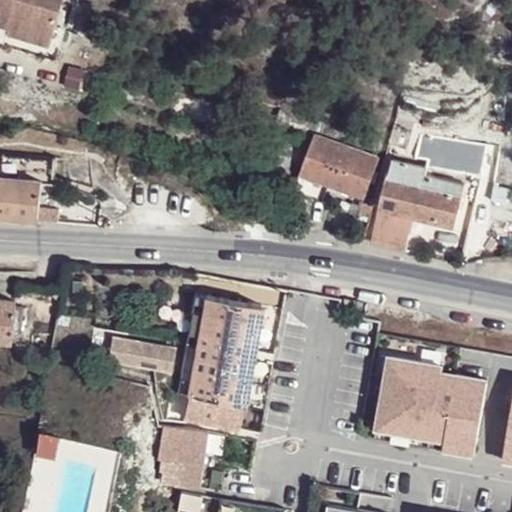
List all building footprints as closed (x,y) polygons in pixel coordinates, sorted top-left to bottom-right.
[(0,0),(0,24),(14,30),(12,39),(45,48),(57,0),(0,0)] [(315,112),(280,100),(274,117),(309,128),(313,118),(315,112)] [(324,122),(313,118),(309,128),(320,132),(324,122)] [(432,133),(420,132),(419,144),(431,145),(432,133)] [(197,146),(170,137),(166,151),(192,159),(197,146)] [(378,160),(315,137),(300,176),(365,198),(378,160)] [(452,149),(449,159),(463,162),(465,152),(452,149)] [(0,217),(39,222),(43,181),(53,182),(55,159),(3,155),(3,160),(0,160),(0,217)] [(449,159),(430,155),(427,167),(430,168),(429,170),(441,173),(441,174),(473,181),(476,164),(463,162),(449,159)] [(387,178),(372,244),(389,247),(397,215),(455,228),(465,186),(427,177),(429,170),(430,168),(427,167),(393,159),(389,179),(387,178)] [(357,213),(372,217),(374,206),(360,202),(357,213)] [(262,304),(207,294),(187,417),(243,426),(262,304)] [(0,340),(9,342),(9,340),(19,341),(23,311),(14,310),(15,298),(0,296),(0,340)] [(166,356),(127,349),(124,362),(159,369),(158,379),(171,381),(172,370),(163,368),(166,356)] [(390,355),(383,353),(376,395),(383,397),(390,355)] [(444,364),(390,355),(383,397),(377,427),(431,437),(432,432),(477,440),(488,379),(457,373),(456,378),(442,375),(444,364)] [(169,408),(151,405),(154,420),(167,422),(169,408)] [(210,430),(164,423),(159,460),(179,462),(176,482),(201,487),(210,430)] [(431,437),(377,427),(376,436),(474,454),(477,440),(432,432),(431,437)] [(285,511),(286,510),(220,499),(218,511),(285,511)]
